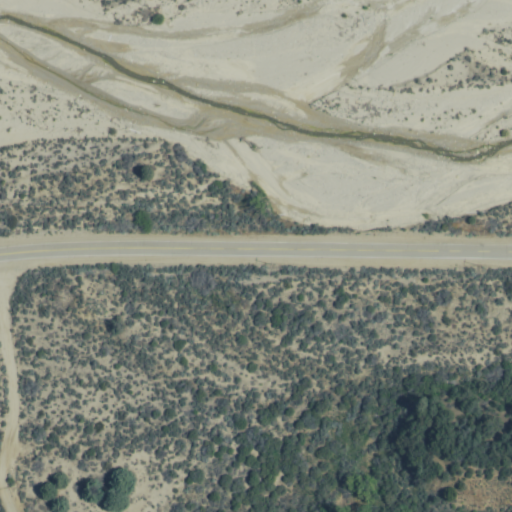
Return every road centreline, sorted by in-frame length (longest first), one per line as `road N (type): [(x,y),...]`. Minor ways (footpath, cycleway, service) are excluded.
road 1 (tertiary): [(0,259),(98,252),(511,258)]
road 2 (track): [(0,275),(13,392),(6,478),(18,511)]
